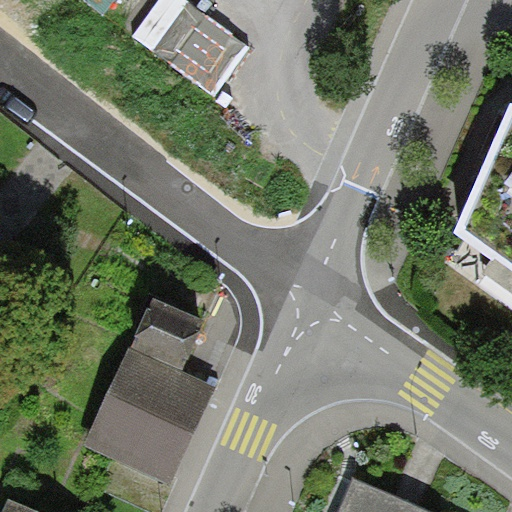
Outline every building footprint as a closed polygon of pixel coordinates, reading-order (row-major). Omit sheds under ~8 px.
[(250,45),(188,0),(157,0),(132,35),(213,95),(250,45)] [(511,103),(510,103),(454,232),(511,273),(511,103)] [(153,296),(130,348),(182,371),(205,319),(153,296)] [(130,348),(128,346),(84,445),(172,484),(216,386),(182,371),(130,348)] [(431,511),(352,478),(337,511),(431,511)] [(39,511),(8,499),(2,511),(39,511)]
